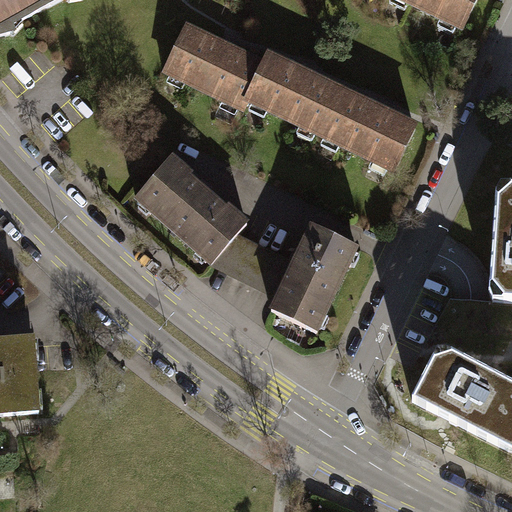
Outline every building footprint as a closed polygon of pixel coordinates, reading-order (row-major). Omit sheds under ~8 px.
[(0,0),(0,34),(11,33),(9,28),(63,0),(0,0)] [(379,0),(454,36),(471,0),(379,0)] [(242,116),(245,109),(236,104),(257,61),(181,25),(157,75),(242,116)] [(245,109),(314,141),(338,91),(261,53),(257,61),(236,104),(245,109)] [(338,91),(314,141),(389,177),(413,127),(338,91)] [(129,202),(204,269),(207,266),(234,236),(243,225),(224,208),(222,211),(186,179),(188,177),(167,159),(129,202)] [(511,188),(497,187),(494,194),(485,294),(488,302),(511,303),(511,188)] [(264,316),(312,339),(352,255),(304,232),(290,262),(273,297),(264,316)] [(290,262),(234,236),(207,266),(273,297),(290,262)] [(0,426),(32,425),(26,349),(0,350),(0,426)] [(511,386),(447,353),(438,352),(412,403),(511,453),(511,386)]
